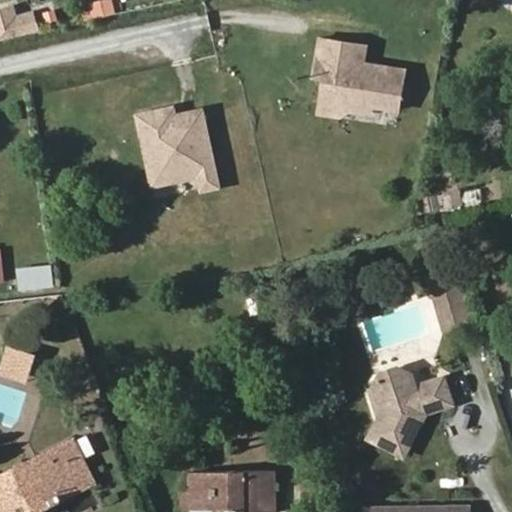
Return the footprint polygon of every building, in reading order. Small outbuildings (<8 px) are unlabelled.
[(95,19),(119,13),(115,0),(99,0),(91,2),(95,19)] [(0,41),(43,31),(38,11),(22,15),(19,2),(0,6),(0,41)] [(317,78),(325,80),(320,115),(352,120),(353,114),(375,117),(377,107),(405,111),(411,68),(369,62),(372,43),(323,36),(317,78)] [(209,107),(182,112),(181,105),(137,115),(152,188),(200,178),(203,193),(227,188),(209,107)] [(462,203),(459,190),(443,193),(446,207),(462,203)] [(443,207),(439,194),(424,197),(427,211),(443,207)] [(19,266),(21,289),(57,285),(54,262),(19,266)] [(470,321),(456,272),(429,280),(443,329),(470,321)] [(0,373),(28,383),(37,354),(8,344),(0,369),(0,373)] [(404,455),(426,412),(452,403),(444,378),(416,387),(412,374),(399,367),(381,373),(375,385),(376,389),(371,391),(380,417),(370,437),(404,455)] [(42,511),(42,510),(98,482),(76,438),(0,475),(0,511),(42,511)] [(275,511),(274,470),(246,470),(188,471),(189,490),(190,511),(238,509),(238,511),(275,511)] [(190,511),(189,490),(178,490),(179,511),(190,511)]
